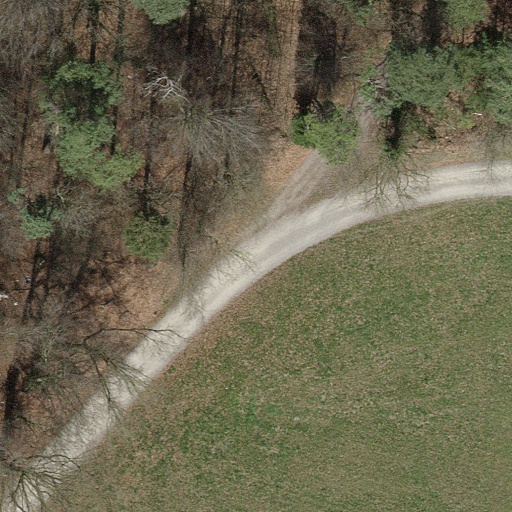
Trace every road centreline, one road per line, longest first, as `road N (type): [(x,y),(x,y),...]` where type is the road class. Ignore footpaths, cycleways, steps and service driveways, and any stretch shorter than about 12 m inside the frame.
road 1 (track): [(10,511),(89,416),(271,227)]
road 2 (track): [(271,227),(449,0)]
road 3 (track): [(271,227),(445,179),(511,176)]
